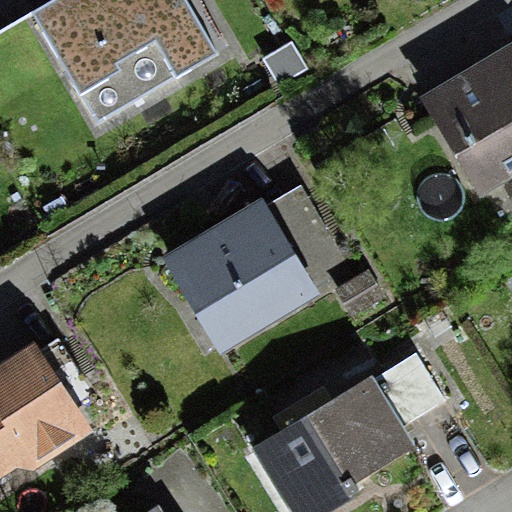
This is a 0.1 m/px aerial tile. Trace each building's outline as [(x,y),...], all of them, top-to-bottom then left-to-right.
[(161,0),(65,0),(0,38),(0,57),(40,125),(122,77),(133,95),(196,58),(161,0)] [(511,90),(414,145),(454,216),(511,183),(511,90)] [(259,217),(144,291),(200,377),(314,303),(259,217)] [(31,354),(0,372),(0,493),(84,444),(31,354)] [(395,368),(247,469),(276,511),(353,511),(449,446),(395,368)]
